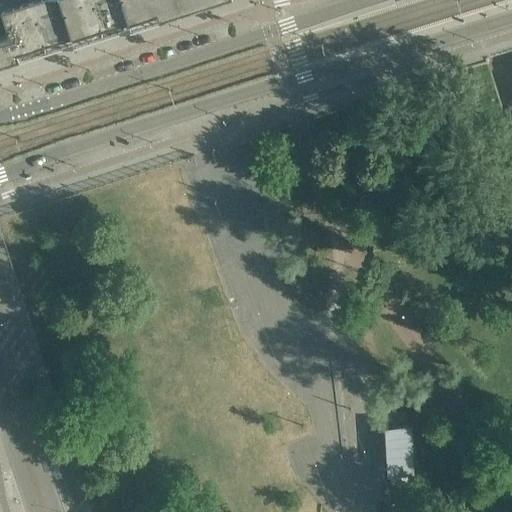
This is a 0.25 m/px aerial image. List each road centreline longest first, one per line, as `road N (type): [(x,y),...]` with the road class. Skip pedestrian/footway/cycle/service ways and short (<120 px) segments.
road 1 (tertiary): [(0,174),(511,17)]
road 2 (tertiary): [(363,0),(0,116)]
road 3 (residential): [(55,511),(0,335)]
